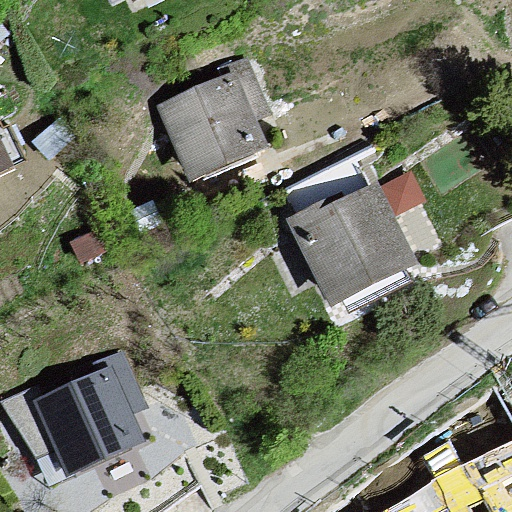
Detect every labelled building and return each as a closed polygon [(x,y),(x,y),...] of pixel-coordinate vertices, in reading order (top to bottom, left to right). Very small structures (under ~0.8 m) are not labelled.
[(135,0),(143,15),(176,0),(135,0)] [(276,115),(253,53),(211,68),(219,89),(156,113),(186,191),(272,159),(258,122),(276,115)] [(0,196),(14,189),(0,163),(0,196)] [(420,273),(378,185),(287,227),(329,316),(420,273)] [(153,464),(110,382),(33,422),(75,504),(153,464)] [(511,511),(511,440),(386,511),(511,511)]
